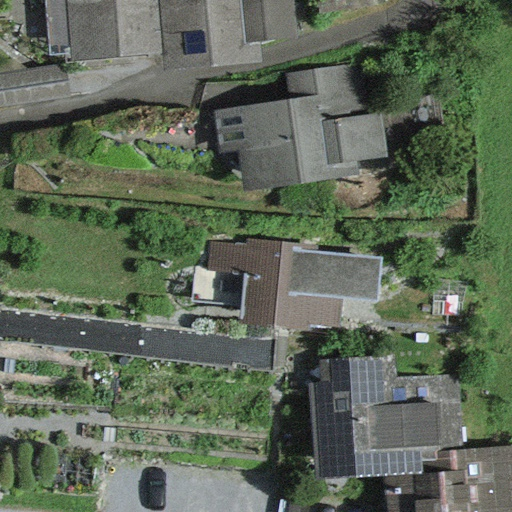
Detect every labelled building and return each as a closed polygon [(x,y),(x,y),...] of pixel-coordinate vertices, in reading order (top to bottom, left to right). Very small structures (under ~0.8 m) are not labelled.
[(80,0),(84,44),(91,44),(93,64),(132,61),(130,40),(154,38),(153,25),(174,23),(177,54),(247,47),(245,35),(288,30),(284,0),(277,0),(267,1),(266,0),(80,0)] [(2,78),(5,103),(62,94),(58,69),(2,78)] [(220,112),(225,146),(250,142),(254,176),(343,163),(343,158),(380,153),(375,117),(339,133),(335,106),(357,102),(352,69),(297,77),(302,108),(247,116),(246,108),(220,112)] [(377,261),(254,250),(248,312),(301,317),(302,311),(335,314),(337,294),(373,297),(377,261)] [(455,442),(451,380),(387,384),(385,358),(330,361),(337,462),(392,459),(391,446),(455,442)] [(511,451),(511,450),(485,453),(486,503),(511,506),(511,451)] [(511,511),(511,506),(486,503),(485,453),(420,459),(423,482),(392,484),(394,511),(511,511)]
